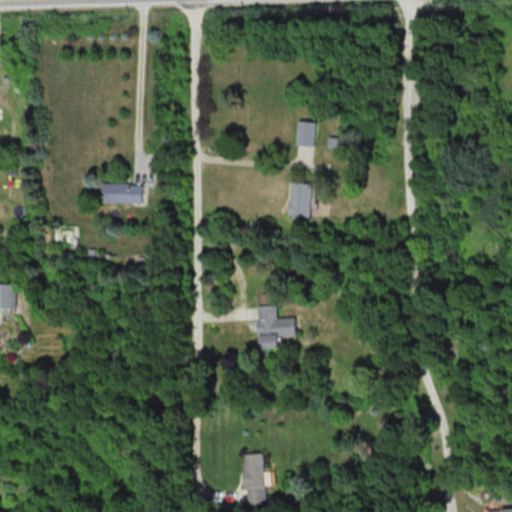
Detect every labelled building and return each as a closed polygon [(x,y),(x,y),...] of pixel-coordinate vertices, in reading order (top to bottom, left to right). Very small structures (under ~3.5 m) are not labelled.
[(313,146),(316,122),(298,119),(295,143),(313,146)] [(311,216),(312,182),(290,181),(289,215),(311,216)] [(142,183),(103,182),(102,201),(142,202),(142,183)] [(0,306),(16,306),(16,283),(0,283),(0,306)] [(279,317),(279,304),(259,305),(260,348),(280,347),(280,335),(297,334),(296,316),(279,317)] [(267,502),(265,452),(245,453),(247,503),(267,502)]
